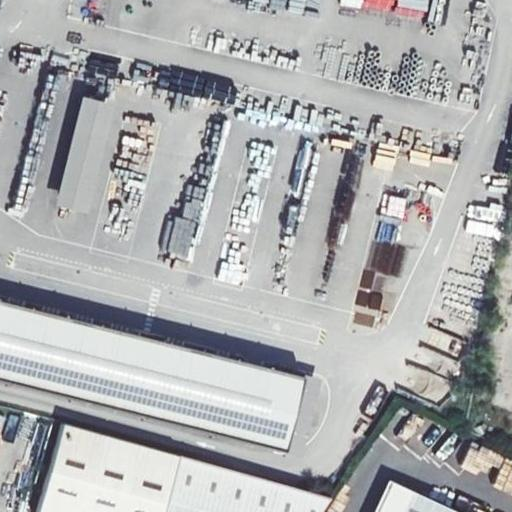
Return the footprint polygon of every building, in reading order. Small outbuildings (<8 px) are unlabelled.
[(81,98),(54,207),(86,215),(114,106),(81,98)] [(52,231),(71,235),(76,216),(57,211),(52,231)] [(0,385),(270,455),(290,380),(0,304),(0,385)] [(162,511),(178,460),(53,425),(28,511),(162,511)] [(318,511),(324,504),(178,460),(162,511),(318,511)] [(367,511),(398,511),(406,495),(380,484),(367,511)] [(443,511),(406,495),(398,511),(443,511)]
